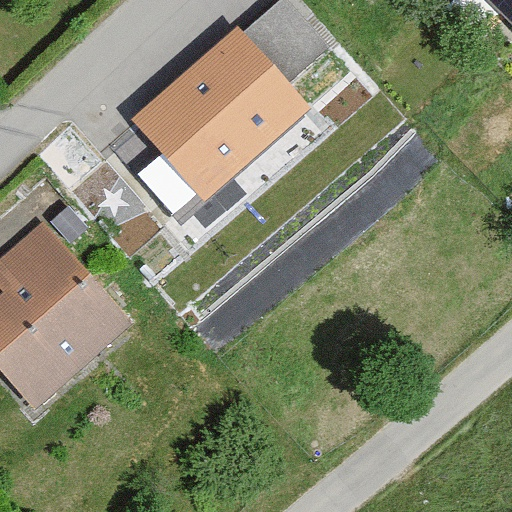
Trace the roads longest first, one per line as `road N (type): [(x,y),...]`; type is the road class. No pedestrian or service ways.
road 1 (residential): [(0,155),(176,0)]
road 2 (residential): [(511,363),(335,511)]
